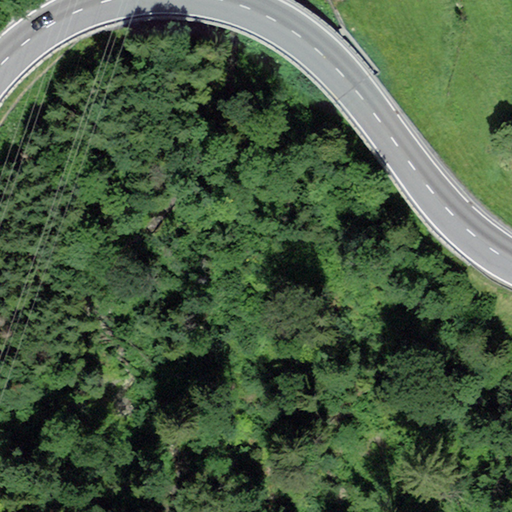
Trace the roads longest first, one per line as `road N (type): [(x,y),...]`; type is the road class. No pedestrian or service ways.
road 1 (primary): [(511,265),(475,240),(300,39),(249,12),(200,0)]
road 2 (primary): [(134,0),(75,15),(0,70)]
